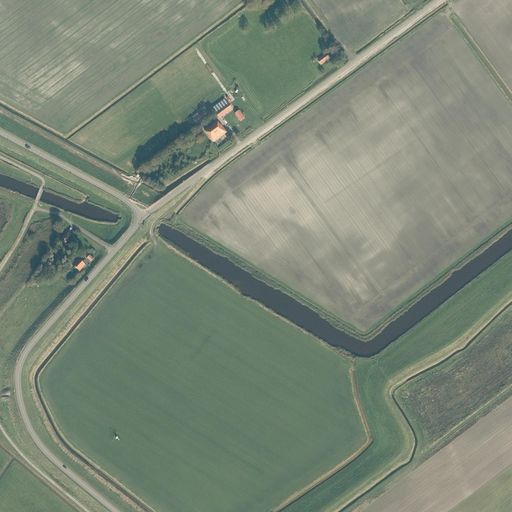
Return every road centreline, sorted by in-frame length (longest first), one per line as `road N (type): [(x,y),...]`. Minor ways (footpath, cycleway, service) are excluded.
road 1 (tertiary): [(116,511),(37,441),(18,375),(34,340),(138,216)]
road 2 (unclassified): [(138,216),(439,0)]
road 3 (tertiary): [(138,216),(120,197),(0,131)]
